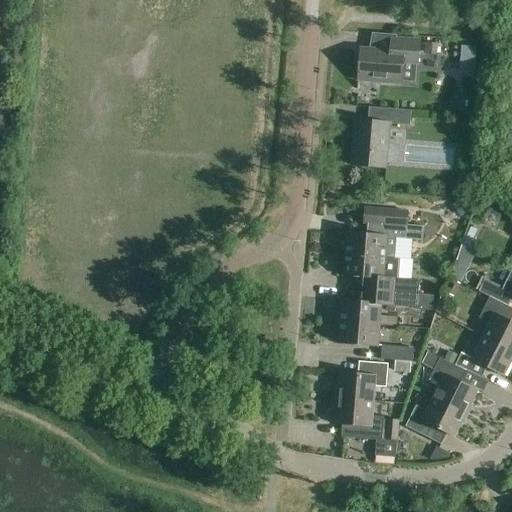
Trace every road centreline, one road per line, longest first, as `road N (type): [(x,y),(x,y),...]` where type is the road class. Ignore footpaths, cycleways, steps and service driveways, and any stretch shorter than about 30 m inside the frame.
road 1 (residential): [(275,456),(386,483),(430,481),(475,468),(511,439)]
road 2 (unclassified): [(275,243),(295,212),(312,0)]
road 3 (residential): [(275,456),(294,275),(275,243)]
road 4 (unclassified): [(153,393),(201,290),(275,243)]
road 5 (unclassified): [(153,393),(0,328)]
road 6 (residential): [(275,456),(227,424),(153,393)]
